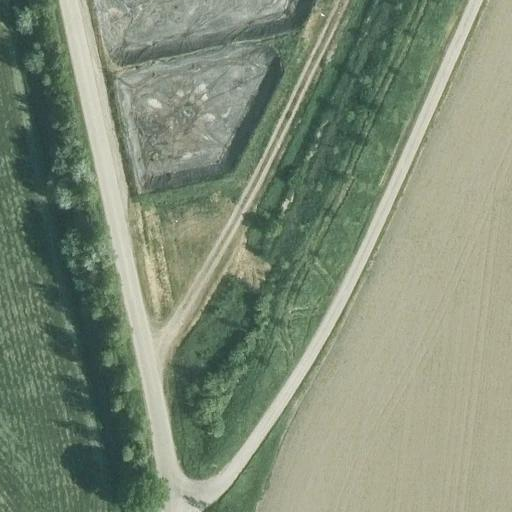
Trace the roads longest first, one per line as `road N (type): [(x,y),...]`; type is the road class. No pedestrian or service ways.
road 1 (unclassified): [(181,511),(220,486),(304,364),(468,0)]
road 2 (tertiary): [(171,511),(68,0)]
